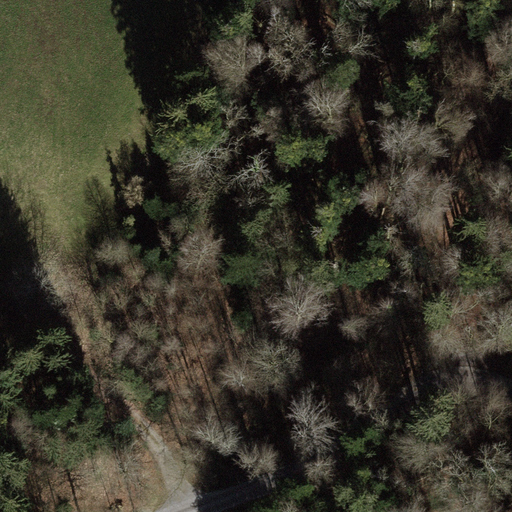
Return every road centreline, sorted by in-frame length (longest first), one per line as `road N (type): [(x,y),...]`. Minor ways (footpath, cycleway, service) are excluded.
road 1 (unclassified): [(187,511),(317,463),(434,391),(511,393)]
road 2 (track): [(189,511),(161,442),(48,331)]
